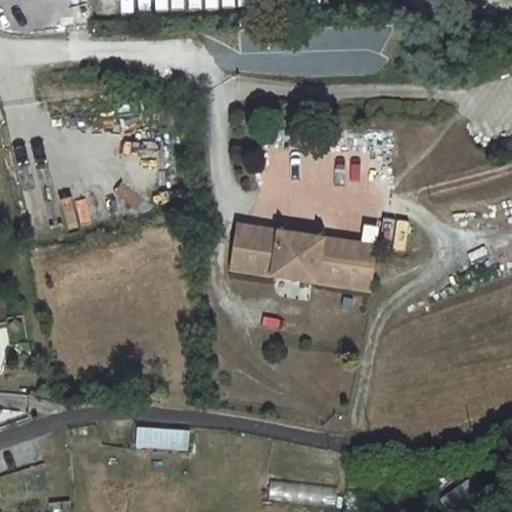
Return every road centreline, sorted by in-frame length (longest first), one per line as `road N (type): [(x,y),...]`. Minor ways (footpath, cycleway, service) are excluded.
road 1 (residential): [(0,449),(96,418),(173,417),(370,453),(449,446),(511,422)]
road 2 (residential): [(0,61),(170,49)]
